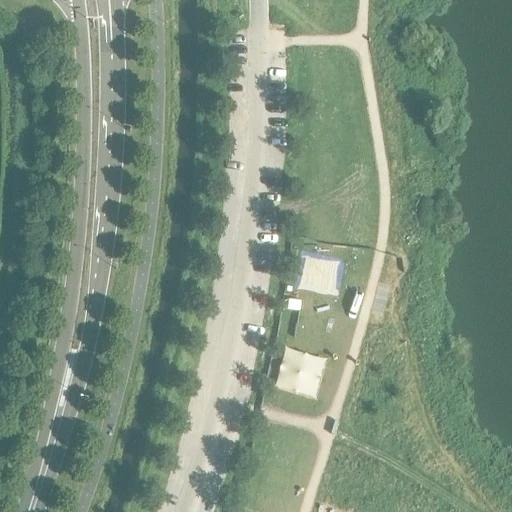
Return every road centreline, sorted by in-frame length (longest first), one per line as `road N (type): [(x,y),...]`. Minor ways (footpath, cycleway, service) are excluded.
road 1 (secondary): [(35,495),(62,429),(102,266),(115,0)]
road 2 (secondary): [(76,0),(81,203),(35,495)]
